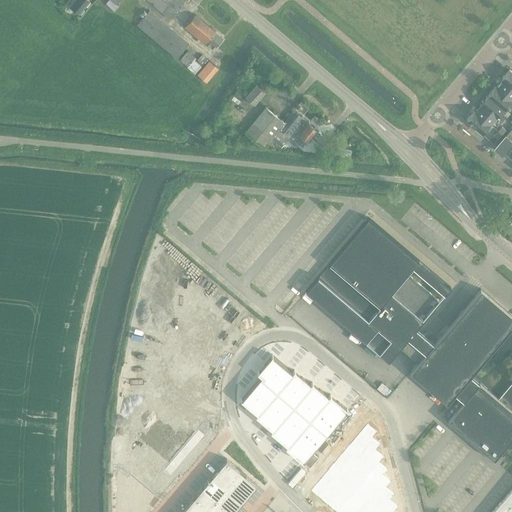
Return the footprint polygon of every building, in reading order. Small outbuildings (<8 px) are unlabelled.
[(87,0),(77,0),(71,8),(79,14),(90,1),(87,0)] [(109,0),(107,4),(115,11),(120,6),(118,5),(122,0),(109,0)] [(148,0),(170,19),(185,2),(182,0),(148,0)] [(137,25),(177,58),(189,44),(149,10),(137,25)] [(216,46),(223,37),(195,15),(185,27),(205,44),(209,40),(216,46)] [(196,58),(188,51),(180,60),(195,73),(202,66),(195,60),(196,58)] [(203,55),(198,61),(203,65),(208,60),(203,55)] [(219,69),(210,61),(198,76),(207,83),(219,69)] [(503,79),(511,86),(511,71),(509,70),(502,78),(503,79)] [(511,96),(511,86),(503,79),(496,87),(510,98),(511,96)] [(258,85),(246,98),(255,107),(267,94),(258,85)] [(488,95),(503,107),(510,98),(496,87),(495,86),(488,95)] [(503,107),(488,95),(481,103),(482,104),(496,116),(503,107)] [(217,126),(218,126),(212,137),(221,142),(227,132),(227,131),(221,128),(223,124),(227,117),(235,102),(238,104),(241,101),(237,98),(236,100),(233,98),(217,126)] [(475,112),(489,123),(496,116),(482,104),(475,112)] [(265,107),(245,131),(264,147),(273,135),(280,127),(284,122),(265,107)] [(284,122),(280,127),(287,134),(289,132),(296,138),(294,140),(303,147),(317,129),(309,122),(306,126),(299,121),(302,117),(294,110),(284,122)] [(489,123),(475,112),(474,111),(467,120),(477,128),(476,129),(480,132),(481,131),(482,132),(489,123)] [(290,136),(280,127),(273,135),(284,144),(290,136)] [(511,128),(496,147),(500,150),(502,148),(504,150),(510,144),(511,145),(511,128)] [(364,221),(318,276),(368,319),(356,332),(379,352),(391,338),(400,346),(418,361),(418,362),(410,371),(410,372),(447,403),(448,403),(455,394),(459,397),(464,401),(448,419),(448,420),(494,459),(511,438),(511,381),(498,398),(480,382),(479,382),(471,375),(511,327),(511,315),(508,312),(481,288),(479,290),(475,295),(474,296),(448,327),(445,330),(443,333),(434,343),(433,343),(423,334),(416,328),(420,323),(439,301),(407,274),(419,260),(368,217),(367,218),(364,221)] [(188,270),(155,308),(224,367),(256,329),(188,270)] [(261,376),(241,399),(257,413),(256,415),(272,429),(271,431),(287,445),(286,447),(304,462),(304,461),(348,409),(331,394),(329,396),(312,382),(311,384),(295,370),(292,372),(274,356),(273,355),(258,372),(261,376)] [(172,409),(139,447),(163,467),(196,429),(172,409)] [(367,424),(310,491),(335,511),(394,511),(399,507),(390,500),(395,494),(387,487),(391,482),(383,475),(388,469),(380,462),(384,457),(376,450),(381,444),(372,438),(377,432),(367,424)] [(233,511),(257,484),(255,483),(252,480),(227,458),(181,511),(233,511)] [(511,511),(511,488),(491,511),(511,511)]
